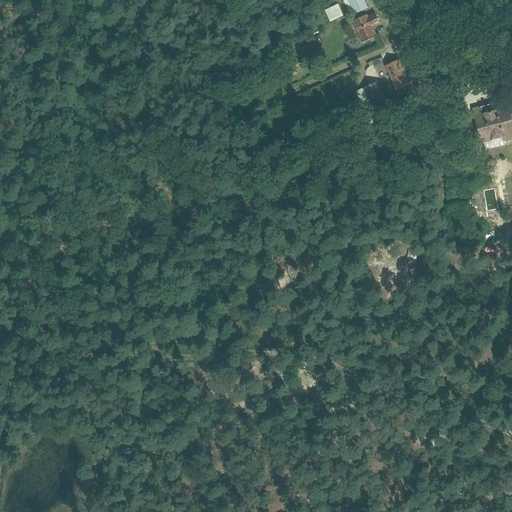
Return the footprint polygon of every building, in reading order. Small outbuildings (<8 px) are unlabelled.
[(364,0),(343,0),(352,16),(368,8),(364,0)] [(330,20),(342,15),(338,5),(326,10),(330,20)] [(354,20),(360,33),(364,42),(377,35),(373,27),(380,23),(376,13),(364,19),(363,16),(354,20)] [(312,67),(299,39),(280,49),(293,76),(312,67)] [(386,66),(400,95),(415,88),(409,75),(407,76),(400,60),(386,66)] [(377,82),(356,92),(365,110),(385,100),(377,82)] [(486,150),(496,148),(506,145),(504,139),(511,137),(511,124),(507,104),(496,107),(496,103),(481,107),(483,114),(476,116),(483,141),(484,141),(486,150)]
